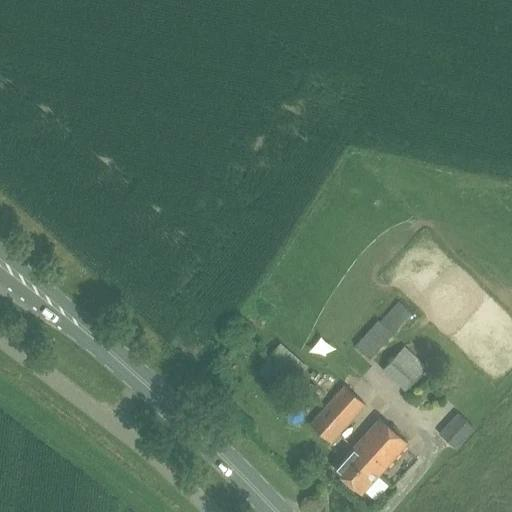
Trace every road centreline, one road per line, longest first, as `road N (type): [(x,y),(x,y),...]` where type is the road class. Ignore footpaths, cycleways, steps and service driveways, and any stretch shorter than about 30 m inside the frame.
road 1 (primary): [(274,511),(125,366),(0,263)]
road 2 (unclassified): [(209,511),(96,411),(0,340)]
